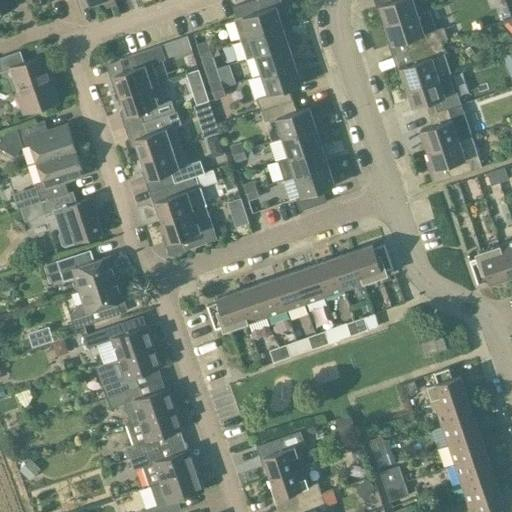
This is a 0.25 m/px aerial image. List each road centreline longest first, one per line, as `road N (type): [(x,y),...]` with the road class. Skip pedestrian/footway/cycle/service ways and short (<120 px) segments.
road 1 (residential): [(158,285),(142,261),(78,68),(82,44)]
road 2 (residential): [(158,285),(391,198)]
road 3 (residential): [(236,511),(158,285)]
road 4 (residential): [(391,198),(343,42),(339,0)]
road 5 (residential): [(493,321),(424,284),(391,198)]
